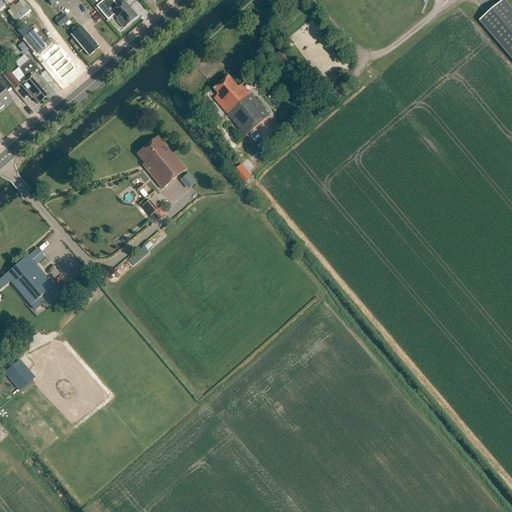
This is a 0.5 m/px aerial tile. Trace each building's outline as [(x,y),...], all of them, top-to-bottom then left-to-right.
[(15,23),(30,9),(21,0),(18,0),(5,12),(15,23)] [(114,15),(118,20),(116,21),(123,29),(137,17),(124,2),(118,7),(111,0),(104,0),(96,7),(107,21),(114,15)] [(511,59),(511,10),(504,1),(480,21),(511,59)] [(60,28),(64,24),(59,18),(55,22),(60,28)] [(36,28),(27,36),(30,40),(39,32),(36,28)] [(82,33),(80,35),(74,28),(68,32),(89,56),(99,48),(87,35),(85,36),(82,33)] [(61,80),(75,69),(59,50),(46,62),(61,80)] [(33,98),(38,105),(49,95),(44,88),(46,87),(37,77),(41,74),(30,62),(20,70),(27,80),(20,86),(32,99),(33,98)] [(9,83),(15,78),(9,72),(8,73),(6,70),(1,74),(9,83)] [(0,102),(4,107),(9,103),(8,101),(11,99),(5,93),(10,89),(8,86),(0,77),(0,102)] [(270,116),(249,92),(248,93),(242,85),(238,88),(229,78),(214,90),(219,95),(214,99),(246,137),(270,116)] [(158,137),(135,157),(162,190),(185,170),(158,137)] [(242,166),(233,173),(240,181),(249,174),(242,166)] [(179,180),(186,189),(195,182),(187,173),(179,180)] [(141,184),(135,188),(138,193),(144,188),(141,184)] [(149,216),(155,210),(147,202),(141,208),(149,216)] [(156,212),(153,214),(158,221),(165,216),(160,209),(156,212)] [(0,290),(10,283),(30,307),(54,287),(28,256),(4,276),(5,277),(0,280),(0,290)] [(133,257),(128,261),(133,267),(138,263),(133,257)] [(79,295),(71,301),(76,308),(84,301),(79,295)] [(14,324),(1,334),(7,341),(20,331),(14,324)] [(7,370),(3,373),(13,385),(9,388),(15,395),(19,392),(19,393),(32,382),(16,363),(11,367),(8,364),(5,367),(7,370)]
